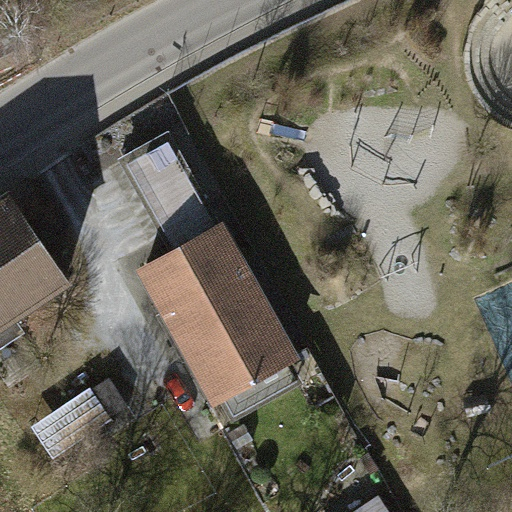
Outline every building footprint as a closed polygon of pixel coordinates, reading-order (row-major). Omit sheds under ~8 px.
[(511,2),(494,11),(511,48),(511,2)] [(6,196),(0,200),(0,325),(65,281),(6,196)] [(216,232),(127,283),(205,421),(295,370),(216,232)] [(99,382),(36,419),(58,455),(121,418),(99,382)] [(348,511),(396,511),(384,491),(348,511)]
